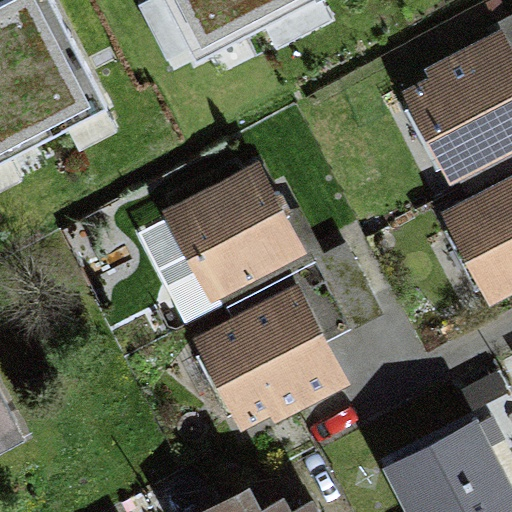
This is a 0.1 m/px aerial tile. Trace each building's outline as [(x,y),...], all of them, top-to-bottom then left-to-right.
[(57,0),(22,0),(0,12),(0,168),(115,106),(57,0)] [(202,0),(227,46),(310,0),(202,0)] [(511,70),(491,34),(383,96),(436,189),(511,146),(511,70)] [(249,162),(150,210),(192,297),(291,250),(249,162)] [(511,179),(430,219),(473,306),(511,286),(511,179)] [(285,287),(184,338),(233,434),(334,382),(285,287)] [(0,395),(0,453),(24,441),(0,395)] [(507,511),(458,419),(366,468),(390,511),(507,511)] [(221,483),(166,511),(312,511),(305,498),(278,511),(273,511),(260,486),(231,501),(221,483)]
